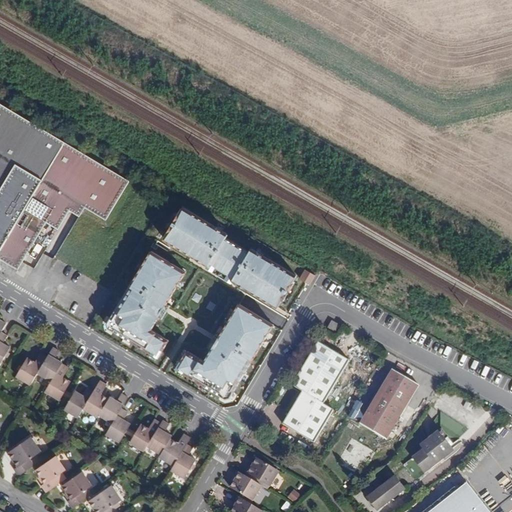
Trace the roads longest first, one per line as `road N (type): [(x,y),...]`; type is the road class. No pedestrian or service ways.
road 1 (residential): [(236,431),(314,298),(511,404)]
road 2 (residential): [(0,287),(236,431)]
